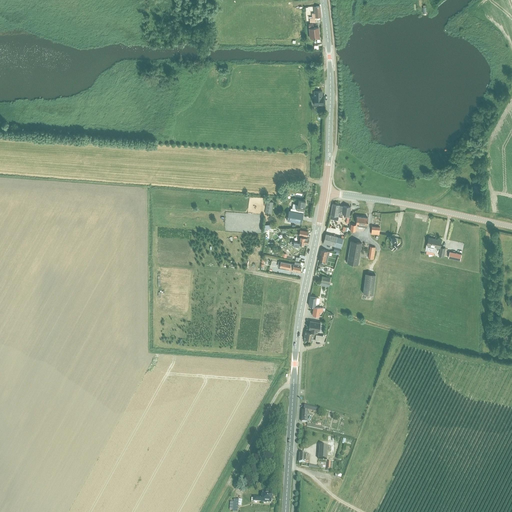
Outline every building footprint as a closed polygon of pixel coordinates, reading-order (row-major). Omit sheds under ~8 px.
[(321,17),(320,6),(314,7),(315,13),(312,13),(312,18),(310,18),(310,23),(315,22),(315,18),(321,17)] [(312,28),(309,28),(309,30),(310,33),(310,36),(310,38),(314,38),(317,38),(320,37),(319,35),(319,32),(319,30),(319,27),(315,28),(312,28)] [(314,91),(314,105),(323,105),(323,96),(322,96),(322,91),(314,91)] [(290,211),(289,211),(287,220),(302,223),(303,213),(304,213),(304,211),(305,206),(306,202),(298,200),(298,201),(297,201),(297,203),(296,209),(291,208),(290,211)] [(271,214),(273,202),(267,201),(265,213),(271,214)] [(350,207),(332,204),(330,215),(331,215),(330,219),(338,220),(339,216),(342,217),(343,214),(344,215),(349,216),(350,207)] [(357,216),(356,223),(359,224),(358,226),(367,227),(368,217),(357,216)] [(379,231),(380,227),(372,226),(371,234),(379,235),(379,231)] [(341,248),(343,238),(326,234),(324,243),(336,246),(340,248),(341,248)] [(290,241),(290,245),(299,246),(300,244),(304,244),(304,243),(307,244),(308,238),(301,237),(300,243),(290,241)] [(426,250),(434,251),(435,246),(439,247),(441,239),(428,237),(427,244),(426,250)] [(358,265),(362,243),(351,241),(347,263),(358,265)] [(325,256),(326,251),(321,249),(318,260),(324,261),(324,263),(327,264),(327,261),(328,257),(325,256)] [(449,258),(456,259),(460,260),(462,253),(457,252),(450,251),(449,258)] [(295,261),(294,264),(279,261),(278,267),(289,269),(289,271),(293,271),(293,270),(300,271),(301,266),(302,263),(297,262),(295,261)] [(373,295),(375,274),(365,274),(363,294),(373,295)] [(310,297),(309,306),(314,307),(312,315),(321,317),(323,308),(317,307),(317,304),(318,304),(319,299),(316,298),(310,297)] [(308,332),(316,333),(317,333),(318,331),(319,331),(321,323),(310,321),(308,329),(309,329),(308,332)] [(316,333),(308,332),(305,331),(304,339),(312,340),(312,339),(313,339),(316,333)] [(331,447),(328,447),(319,446),(319,459),(327,460),(328,451),(331,451),(331,447)] [(308,461),(305,461),(306,456),(309,456),(309,454),(299,453),(299,462),(305,463),(308,463),(308,461)] [(271,502),(272,494),(262,493),(262,497),(254,497),(254,501),(266,502),(266,501),(271,502)] [(230,502),(230,510),(233,510),(232,511),(236,511),(237,511),(238,506),(241,506),(242,499),(233,499),(233,502),(230,502)]
